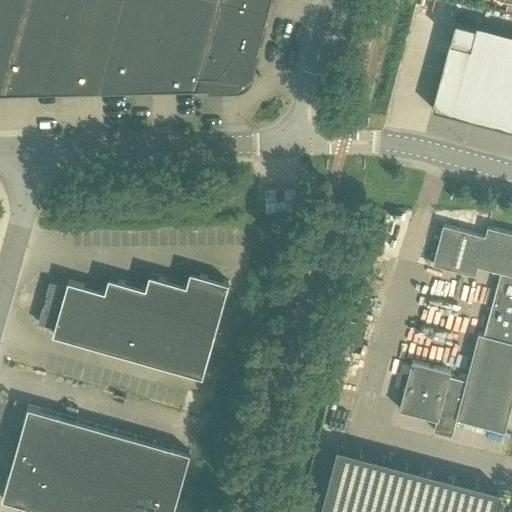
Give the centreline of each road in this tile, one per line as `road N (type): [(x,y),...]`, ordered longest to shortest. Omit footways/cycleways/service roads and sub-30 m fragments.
road 1 (residential): [(37,151),(296,145)]
road 2 (residential): [(296,145),(414,149),(511,175)]
road 3 (residential): [(335,0),(296,145)]
road 4 (residential): [(37,151),(0,289)]
